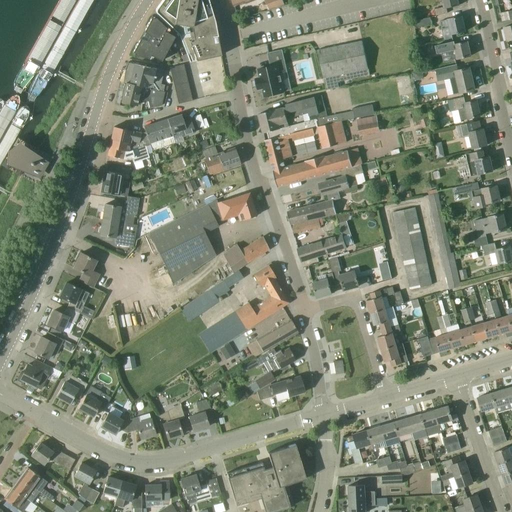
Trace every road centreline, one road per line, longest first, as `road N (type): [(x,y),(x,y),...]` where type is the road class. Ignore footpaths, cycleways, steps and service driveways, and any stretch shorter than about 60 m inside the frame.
road 1 (unclassified): [(400,280),(385,211),(421,202),(439,285),(406,295)]
road 2 (unclassified): [(303,311),(254,171),(238,94)]
road 3 (unclassified): [(214,449),(137,462),(31,414)]
road 4 (unclassified): [(0,363),(73,190)]
road 5 (residential): [(511,154),(480,0)]
road 6 (residential): [(94,119),(135,122),(238,94)]
road 7 (unclassified): [(502,511),(454,377)]
road 8 (unclassified): [(94,119),(148,0)]
road 9 (residential): [(73,190),(46,176),(0,253)]
